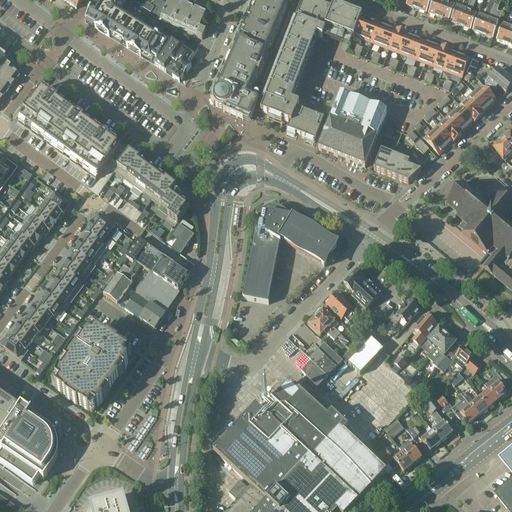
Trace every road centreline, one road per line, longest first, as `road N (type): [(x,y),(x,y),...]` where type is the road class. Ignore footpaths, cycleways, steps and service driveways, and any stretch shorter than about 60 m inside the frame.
road 1 (residential): [(331,53),(438,95),(413,118),(312,78)]
road 2 (residential): [(195,352),(247,360),(265,350),(371,236)]
road 3 (residential): [(186,128),(19,0)]
road 4 (secondary): [(195,352),(227,183)]
road 5 (residential): [(511,62),(362,8)]
road 6 (residential): [(93,201),(0,329)]
road 7 (residential): [(168,154),(44,61)]
road 8 (residential): [(282,181),(293,149),(398,208)]
road 9 (residential): [(235,0),(186,128)]
road 10 (secondary): [(175,483),(195,352)]
road 11 (residential): [(102,446),(0,372)]
